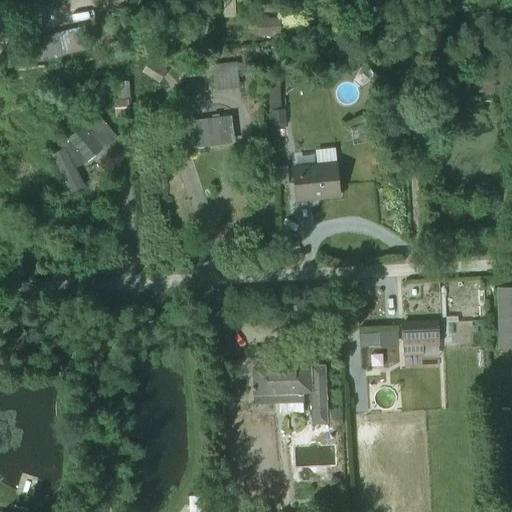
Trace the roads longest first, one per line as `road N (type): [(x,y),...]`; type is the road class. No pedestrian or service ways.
road 1 (unclassified): [(0,290),(511,266)]
road 2 (unknown): [(405,0),(413,271)]
